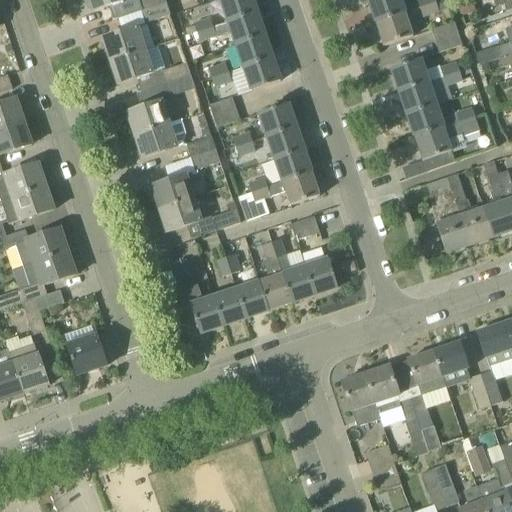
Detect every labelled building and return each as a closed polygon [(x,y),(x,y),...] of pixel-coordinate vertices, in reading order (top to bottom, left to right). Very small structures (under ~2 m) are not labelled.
[(88,0),(93,13),(128,1),(127,0),(88,0)] [(164,0),(136,0),(141,12),(166,4),(164,0)] [(222,0),(220,1),(225,15),(228,24),(257,14),(252,0),(222,0)] [(404,14),(399,0),(370,0),(368,1),(375,24),(404,14)] [(417,0),(416,0),(419,9),(435,4),(434,0),(417,0)] [(462,16),(474,12),(471,0),(459,4),(462,16)] [(511,0),(492,0),(495,7),(503,4),(506,13),(511,10),(511,0)] [(141,12),(145,25),(170,16),(166,4),(141,12)] [(438,13),(435,4),(419,9),(422,18),(438,13)] [(236,47),(265,37),(257,14),(228,24),(236,47)] [(404,14),(375,24),(383,48),(412,38),(404,14)] [(194,27),(197,34),(213,29),(209,18),(193,23),(194,27)] [(435,43),(458,35),(454,24),(431,31),(435,43)] [(110,63),(145,52),(137,28),(102,40),(110,63)] [(213,29),(197,34),(200,43),(216,38),(213,29)] [(458,35),(435,43),(439,54),(462,47),(458,35)] [(243,70),(272,60),(265,37),(236,47),(243,70)] [(496,49),(499,59),(511,54),(511,50),(510,44),(496,49)] [(152,75),(145,52),(110,63),(117,86),(152,75)] [(511,54),(499,59),(503,69),(511,66),(511,54)] [(272,60),(243,70),(251,93),(280,83),(272,60)] [(399,94),(428,84),(420,61),(391,71),(399,94)] [(191,78),(190,77),(186,65),(161,73),(166,86),(191,78)] [(459,74),(457,67),(456,65),(440,70),(443,79),(459,74)] [(212,80),(228,74),(225,66),(209,71),(212,80)] [(228,74),(212,80),(215,89),(231,83),(228,74)] [(407,116),(443,104),(450,102),(446,88),(462,83),(459,74),(443,79),(428,84),(399,94),(407,116)] [(7,77),(0,79),(0,94),(12,91),(7,77)] [(170,98),(195,90),(191,78),(166,86),(170,98)] [(213,118),(236,110),(232,99),(209,107),(213,118)] [(16,100),(0,105),(0,131),(24,123),(16,100)] [(134,137),(169,125),(161,102),(126,114),(134,137)] [(414,139),(474,119),(471,110),(448,118),(443,104),(407,116),(414,139)] [(267,138),(296,128),(288,105),(259,115),(267,138)] [(236,110),(213,118),(217,130),(240,122),(236,110)] [(414,139),(422,162),(424,162),(428,173),(454,164),(447,143),(462,137),(463,139),(479,134),(474,119),(414,139)] [(169,125),(134,137),(142,160),(183,147),(183,146),(184,135),(185,135),(180,122),(169,125)] [(0,156),(32,146),(31,145),(24,123),(0,131),(0,156)] [(267,138),(275,161),(303,151),(296,128),(267,138)] [(236,149),(252,144),(249,135),(233,140),(236,149)] [(215,151),(211,138),(186,147),(191,159),(215,151)] [(252,144),(236,149),(239,158),(255,153),(252,144)] [(215,151),(191,159),(195,172),(220,164),(215,151)] [(311,174),(303,151),(275,161),(282,184),(311,174)] [(493,240),(511,233),(511,219),(497,176),(493,163),(483,167),(492,193),(496,205),(482,210),(493,240)] [(0,167),(0,200),(1,204),(46,188),(38,165),(4,177),(0,167)] [(507,173),(497,176),(511,219),(511,186),(511,187),(507,173)] [(197,176),(193,178),(192,174),(151,188),(158,211),(194,199),(189,187),(200,183),(197,176)] [(311,174),(282,184),(268,189),(252,195),(238,199),(246,222),(259,218),(255,204),(285,193),(290,207),(319,198),(311,174)] [(447,179),(447,180),(470,248),(493,240),(482,210),(470,214),(466,202),(457,176),(447,179)] [(252,195),(268,189),(264,179),(248,185),(252,195)] [(432,213),(436,225),(446,256),(470,248),(447,180),(426,187),(431,199),(441,196),(446,209),(432,213)] [(1,204),(2,207),(8,226),(54,211),(46,188),(1,204)] [(166,234),(186,227),(201,222),(194,199),(158,211),(166,234)] [(215,233),(216,233),(240,224),(236,212),(211,220),(215,233)] [(314,218),(291,226),(296,242),(319,235),(314,218)] [(68,253),(60,230),(15,246),(23,269),(33,265),(68,253)] [(0,239),(0,254),(10,250),(6,238),(0,239)] [(433,238),(421,242),(426,259),(439,255),(433,238)] [(291,305),(314,297),(304,268),(291,272),(286,257),(285,257),(280,241),(271,244),(291,305)] [(269,279),(259,283),(269,313),(291,305),(271,244),(262,247),(267,262),(264,263),(269,279)] [(68,253),(33,265),(41,288),(76,276),(68,253)] [(230,275),(239,272),(234,256),(225,259),(230,275)] [(221,278),(230,275),(225,259),(216,262),(221,278)] [(304,268),(314,297),(337,290),(328,260),(304,268)] [(176,264),(181,280),(190,277),(185,261),(176,264)] [(246,320),(269,313),(259,283),(236,291),(246,320)] [(223,328),(213,298),(203,302),(198,287),(185,291),(200,336),(223,328)] [(22,305),(26,303),(22,291),(0,297),(0,313),(22,305)] [(223,328),(246,320),(236,291),(213,298),(223,328)] [(60,292),(35,301),(39,314),(64,305),(60,292)] [(35,301),(26,303),(22,305),(33,338),(46,333),(39,314),(35,301)] [(511,321),(502,325),(511,355),(511,321)] [(485,360),(487,360),(490,368),(511,360),(511,355),(502,325),(476,334),(485,360)] [(96,336),(67,346),(77,378),(106,368),(96,336)] [(446,390),(469,382),(469,380),(465,371),(467,370),(459,344),(433,352),(442,379),(446,390)] [(48,387),(38,356),(37,356),(34,346),(9,354),(23,396),(48,387)] [(0,403),(23,396),(9,354),(8,352),(0,354),(0,403)] [(417,387),(420,397),(421,398),(422,398),(445,390),(433,352),(407,361),(416,387),(417,387)] [(399,403),(398,398),(398,397),(388,367),(364,375),(378,416),(400,409),(417,459),(428,455),(421,433),(410,400),(399,403)] [(492,373),(480,377),(491,408),(502,404),(492,373)] [(351,413),(357,428),(357,429),(380,421),(378,416),(364,375),(341,383),(351,413)] [(480,377),(469,380),(469,382),(479,412),(491,408),(480,377)] [(420,397),(410,400),(421,433),(433,429),(429,419),(426,411),(422,398),(421,398),(420,397)] [(499,450),(504,462),(511,482),(511,446),(511,445),(499,450)] [(372,474),(394,466),(388,447),(365,455),(372,474)] [(491,472),(481,447),(465,454),(475,478),(491,472)] [(492,466),(498,482),(477,489),(485,511),(511,511),(505,493),(503,494),(501,489),(511,484),(511,482),(504,462),(492,466)] [(372,474),(376,486),(378,495),(401,487),(394,466),(372,474)] [(447,509),(457,505),(458,504),(444,467),(432,471),(436,484),(447,509)] [(432,471),(420,476),(425,488),(436,484),(432,471)] [(436,484),(425,488),(433,511),(437,511),(447,509),(436,484)] [(485,511),(477,489),(477,488),(463,494),(468,507),(458,511),(485,511)]
